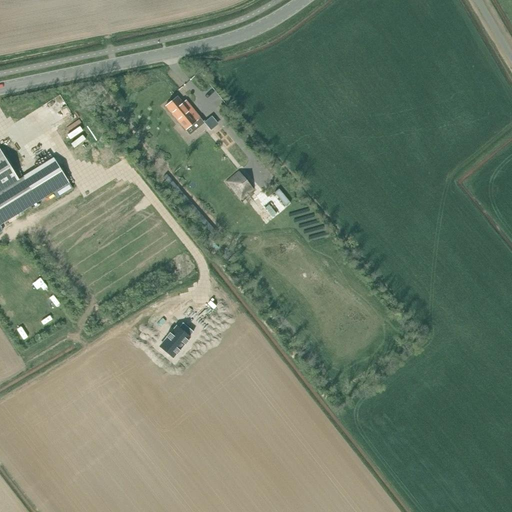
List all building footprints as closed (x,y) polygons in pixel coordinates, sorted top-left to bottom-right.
[(177,96),(165,106),(180,124),(185,130),(200,118),(188,104),(185,107),(177,96)] [(227,101),(219,108),(225,115),(234,108),(227,101)] [(0,224),(7,220),(0,209),(0,191),(19,180),(0,150),(0,224)] [(224,152),(211,162),(219,172),(231,162),(224,152)] [(0,191),(0,209),(7,220),(70,182),(54,158),(19,180),(0,191)] [(238,171),(225,182),(240,201),(254,190),(238,171)] [(278,189),(274,193),(285,206),(290,203),(278,189)] [(167,338),(160,346),(173,357),(190,337),(189,337),(193,332),(201,339),(209,329),(190,313),(182,323),(184,325),(180,329),(176,326),(170,333),(169,332),(166,337),(167,338)]
